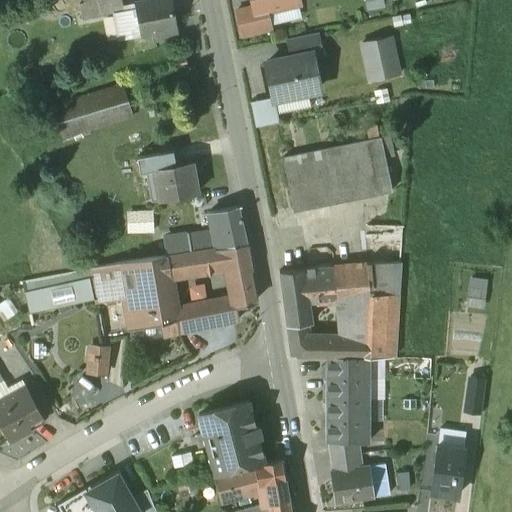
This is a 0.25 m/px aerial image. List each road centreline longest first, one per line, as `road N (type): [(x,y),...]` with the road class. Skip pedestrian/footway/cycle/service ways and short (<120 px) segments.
road 1 (tertiary): [(282,359),(211,0)]
road 2 (residential): [(4,490),(183,389),(282,359)]
road 3 (tertiary): [(305,511),(282,359)]
